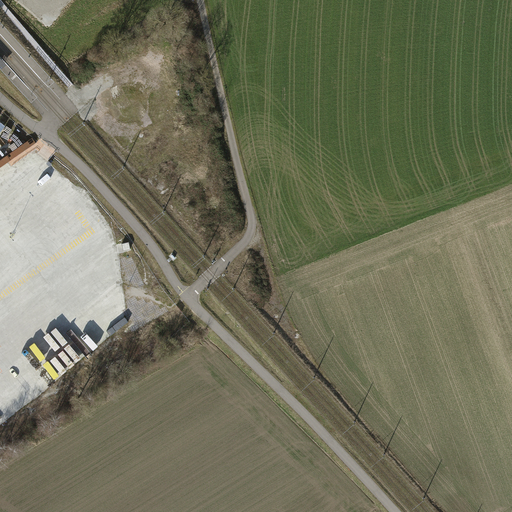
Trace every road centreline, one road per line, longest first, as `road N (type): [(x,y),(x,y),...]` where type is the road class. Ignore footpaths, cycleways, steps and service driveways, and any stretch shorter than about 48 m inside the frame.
road 1 (track): [(186,297),(244,243),(253,222),(199,0)]
road 2 (track): [(395,511),(186,297)]
